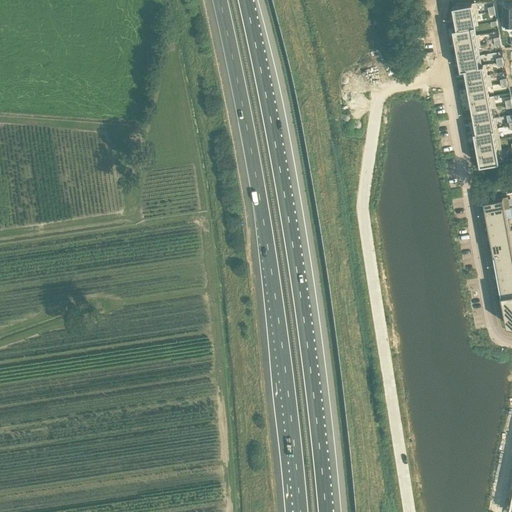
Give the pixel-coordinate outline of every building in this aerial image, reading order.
[(464,4),(453,6),(455,17),(478,12),(476,1),(464,4)] [(457,27),(453,28),(478,23),(476,13),(479,13),(478,12),(455,17),(457,27)] [(478,23),(453,28),(455,38),(478,34),(478,33),(476,34),(474,25),(478,24),(478,23)] [(478,34),(455,38),(457,48),(480,44),(478,34)] [(480,44),(457,48),(459,58),(480,54),(478,45),(480,44)] [(480,54),(459,58),(460,68),(486,64),(485,63),(481,64),(480,54)] [(486,64),(460,68),(461,69),(464,68),(466,78),(490,74),(490,73),(487,74),(486,64)] [(490,74),(466,78),(468,89),(492,84),(490,74)] [(492,84),(468,89),(470,99),(494,95),(494,94),(489,95),(487,86),(492,85),(492,84)] [(494,95),(470,99),(472,110),(496,106),(494,95)] [(496,106),(472,110),(474,121),(495,117),(495,116),(493,117),(491,107),(496,106)] [(476,131),(474,131),(474,132),(498,127),(497,127),(495,117),(474,121),(476,131)] [(498,127),(474,132),(476,142),(500,138),(498,127)] [(500,138),(476,142),(478,153),(502,148),(500,138)] [(502,148),(478,153),(480,164),(493,161),(504,159),(502,148)] [(508,196),(484,200),(486,211),(510,207),(508,196)] [(510,207),(486,211),(488,222),(509,218),(509,217),(507,218),(505,208),(510,207)] [(509,218),(488,222),(490,232),(511,228),(511,227),(511,228),(509,218)] [(511,228),(490,232),(492,243),(511,239),(511,228)] [(511,239),(492,243),(494,254),(511,250),(511,239)] [(511,250),(494,254),(495,254),(497,264),(511,260),(511,250)] [(511,260),(497,264),(499,274),(511,271),(511,260)] [(511,271),(499,274),(500,284),(511,281),(511,271)] [(511,281),(500,284),(502,293),(501,293),(501,294),(511,291),(511,281)] [(511,291),(501,294),(503,302),(506,302),(507,307),(504,308),(505,316),(507,316),(511,319),(507,322),(506,322),(507,324),(511,324),(511,291)]
